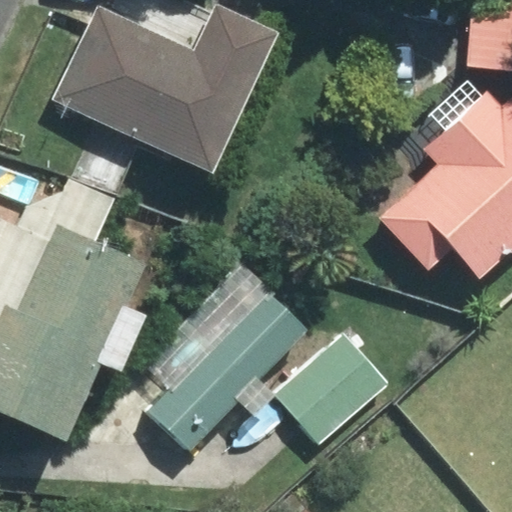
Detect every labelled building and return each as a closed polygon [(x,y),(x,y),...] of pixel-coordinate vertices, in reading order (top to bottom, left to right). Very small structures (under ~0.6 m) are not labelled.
[(511,0),(465,0),(460,70),(511,74),(511,0)] [(181,50),(97,7),(47,104),(89,125),(138,151),(199,182),(271,43),(203,8),(181,50)] [(429,164),(372,221),(428,278),(446,260),(472,286),(511,246),(511,96),(495,79),(419,153),(429,164)] [(138,151),(89,125),(61,179),(111,204),(138,151)] [(0,428),(47,449),(84,368),(103,377),(130,319),(110,310),(131,265),(30,219),(23,233),(0,223),(0,428)] [(246,422),(267,399),(253,385),(301,333),(227,265),(110,392),(184,460),(231,409),(246,422)] [(315,451),(387,387),(340,334),(268,398),(315,451)] [(232,489),(268,448),(241,425),(205,466),(232,489)]
